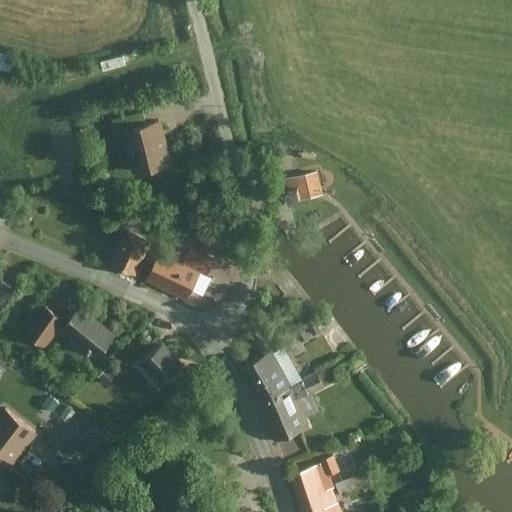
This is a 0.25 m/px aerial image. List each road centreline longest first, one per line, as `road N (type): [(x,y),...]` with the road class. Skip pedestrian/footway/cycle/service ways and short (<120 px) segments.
road 1 (unclassified): [(201,333),(223,320),(256,277),(193,0)]
road 2 (residential): [(225,369),(50,511)]
road 3 (residential): [(201,333),(153,304),(0,242)]
road 4 (residential): [(283,511),(225,369)]
